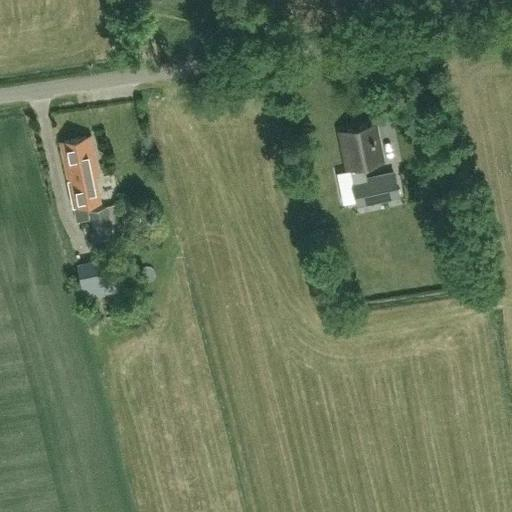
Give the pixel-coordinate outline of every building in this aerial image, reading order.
[(356,203),(397,195),(393,175),(365,181),(362,165),(378,162),(370,125),(342,131),(350,168),(350,167),(355,191),(354,191),(356,203)] [(72,206),(99,201),(94,176),(97,176),(90,136),(59,142),(72,206)] [(112,236),(94,240),(97,252),(119,246),(117,233),(119,232),(114,205),(106,207),(112,236)] [(112,236),(106,207),(88,211),(94,240),(112,236)] [(81,285),(110,279),(105,258),(77,264),(81,285)]
